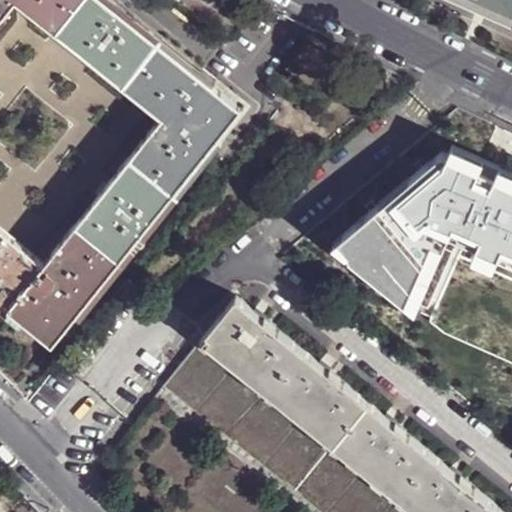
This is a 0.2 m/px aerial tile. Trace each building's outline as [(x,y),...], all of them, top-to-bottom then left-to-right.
[(232,119),(228,114),(239,100),(216,82),(110,0),(0,0),(0,295),(14,306),(18,301),(30,310),(26,315),(50,335),(61,322),(65,326),(88,297),(198,162),(209,147),(218,135),(232,119)] [(220,77),(122,0),(110,0),(216,82),(220,77)] [(511,0),(478,0),(511,15),(511,0)] [(232,119),(243,105),(239,100),(228,114),(232,119)] [(213,152),(224,139),(218,135),(209,147),(213,152)] [(511,363),(511,170),(454,144),(331,253),(414,323),(418,315),(428,320),(440,333),(511,363)] [(202,166),(213,152),(209,147),(198,162),(202,166)] [(93,301),(202,166),(198,162),(88,297),(93,301)] [(340,436),(370,399),(240,293),(210,331),(222,342),(218,347),(259,379),(262,374),(289,395),(284,400),(322,431),(326,426),(340,436)] [(0,301),(23,320),(26,315),(14,306),(0,295),(0,301)] [(26,315),(30,310),(18,301),(14,306),(26,315)] [(55,340),(65,326),(61,322),(50,335),(55,340)] [(218,347),(222,342),(210,331),(205,337),(218,347)] [(323,511),(422,511),(414,505),(388,485),(350,453),(322,431),(284,400),(259,379),(218,347),(205,337),(166,385),(323,511)] [(284,400),(289,395),(262,374),(259,379),(284,400)] [(370,399),(340,436),(353,448),(350,453),(388,485),(392,479),(418,500),(414,505),(422,511),(494,511),(500,505),(370,399)] [(350,453),(353,448),(340,436),(326,426),(322,431),(350,453)] [(0,493),(9,486),(0,476),(0,493)] [(414,505),(418,500),(392,479),(388,485),(414,505)]
